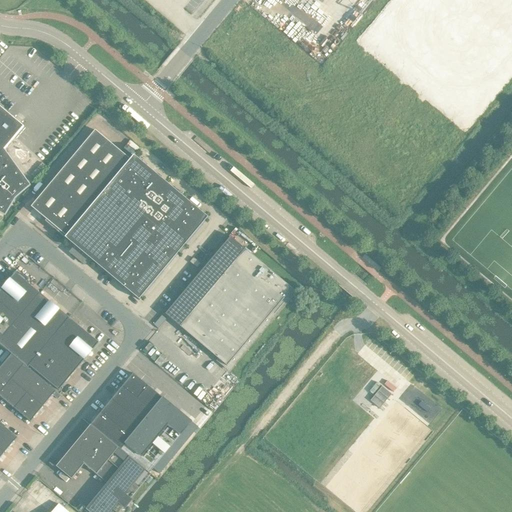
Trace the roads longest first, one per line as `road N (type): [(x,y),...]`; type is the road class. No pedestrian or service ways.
road 1 (track): [(359,260),(96,36),(51,16),(0,15)]
road 2 (unclassified): [(0,498),(141,330),(19,229),(0,253)]
road 3 (tertiary): [(360,291),(139,108)]
road 4 (unknown): [(377,306),(363,321),(342,326),(210,511)]
road 5 (tertiary): [(360,291),(511,419)]
road 6 (tertiary): [(139,108),(56,38),(0,25)]
road 7 (unclassified): [(139,108),(229,0)]
